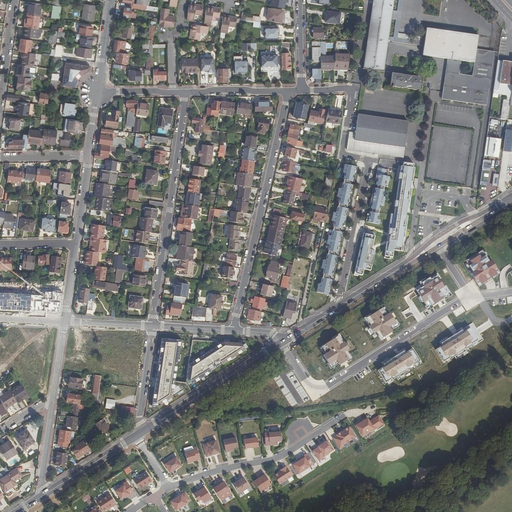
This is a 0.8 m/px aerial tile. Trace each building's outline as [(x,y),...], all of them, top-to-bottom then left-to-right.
[(388,37),(391,20),(392,11),(393,0),(373,0),(363,69),(383,71),(388,41),(388,37)] [(398,0),(397,11),(392,11),(391,20),(395,20),(393,37),(397,38),(402,0),(398,0)] [(27,15),(39,16),(41,4),(29,2),(27,15)] [(190,3),(188,20),(195,21),(196,14),(203,15),(204,8),(204,5),(190,3)] [(95,6),(84,5),(82,19),(93,21),(95,6)] [(61,7),(53,6),(52,18),(59,19),(60,19),(61,7)] [(207,6),(207,8),(205,22),(208,23),(212,23),(213,16),(220,18),(221,8),(207,6)] [(168,8),(161,7),(159,21),(158,24),(167,25),(173,26),(174,16),(167,15),(168,8)] [(131,9),(124,8),(123,16),(135,18),(135,13),(133,13),(133,12),(131,11),(131,9)] [(283,11),(268,8),(267,20),(282,23),(283,11)] [(340,14),(326,11),(325,22),(339,25),(340,14)] [(25,27),(38,29),(39,16),(27,15),(27,14),(25,27)] [(235,27),(237,18),(223,16),(223,18),(220,32),(227,33),(228,26),(235,27)] [(208,26),(195,24),(193,24),(191,38),(193,38),(200,39),(201,33),(208,34),(209,26),(208,26)] [(80,25),(78,35),(91,37),(93,27),(80,25)] [(132,26),(124,25),(122,37),(134,39),(134,34),(131,34),(132,26)] [(25,27),(23,36),(35,38),(39,36),(41,29),(38,29),(25,27)] [(275,28),(264,28),(265,39),(276,38),(275,28)] [(426,28),(425,37),(424,46),(423,55),(430,56),(434,30),(426,28)] [(323,29),(313,29),(313,38),(323,38),(323,29)] [(434,30),(430,56),(447,59),(442,99),(447,100),(453,60),(456,33),(434,30)] [(56,44),(58,32),(54,31),(53,36),(50,35),(48,43),(54,44),(56,44)] [(489,51),(476,49),(478,36),(456,33),(453,60),(447,100),(486,106),(494,52),(489,51)] [(91,37),(78,35),(78,37),(79,37),(79,40),(80,41),(80,47),(89,48),(90,45),(91,45),(92,40),(94,40),(94,37),(91,37)] [(388,37),(388,41),(424,46),(425,37),(420,37),(419,41),(397,38),(393,37),(388,37)] [(32,40),(21,39),(19,51),(21,52),(30,53),(32,40)] [(114,41),(113,50),(124,52),(126,42),(114,41)] [(312,63),(320,63),(320,57),(320,42),(311,42),(312,63)] [(281,47),(281,45),(270,45),(270,52),(270,55),(261,55),(261,67),(277,66),(277,55),(281,55),(281,54),(281,47)] [(91,49),(77,47),(75,56),(90,58),(91,49)] [(22,56),(20,64),(30,66),(33,66),(35,54),(30,53),(21,52),(20,56),(22,56)] [(129,54),(117,52),(116,61),(122,61),(121,63),(127,64),(129,54)] [(289,54),(281,54),(281,55),(282,69),(290,69),(289,54)] [(335,57),(334,69),(334,70),(339,70),(339,69),(347,70),(349,55),(335,54),(335,57)] [(320,57),(320,63),(320,69),(334,69),(335,57),(320,57)] [(213,72),(213,58),(201,59),(201,71),(208,71),(208,72),(213,72)] [(198,71),(197,60),(182,60),(182,72),(188,72),(189,71),(198,71)] [(247,60),(233,60),(234,72),(248,72),(247,60)] [(511,62),(504,61),(498,61),(493,97),(497,98),(498,94),(507,95),(506,101),(503,100),(501,119),(507,120),(511,87),(511,62)] [(66,63),(62,85),(74,87),(77,80),(83,74),(89,70),(90,66),(66,63)] [(16,76),(18,76),(28,78),(30,66),(20,64),(18,64),(16,76)] [(141,80),(141,68),(125,68),(125,75),(127,75),(128,80),(141,80)] [(217,69),(217,76),(218,76),(218,82),(230,82),(230,74),(228,74),(228,69),(217,69)] [(320,79),(320,70),(312,70),(312,77),(314,79),(320,79)] [(166,71),(153,72),(153,81),(157,81),(157,80),(166,80),(166,71)] [(50,86),(53,86),(57,87),(59,75),(52,74),(51,81),(50,86)] [(423,78),(392,74),(390,86),(421,90),(423,78)] [(16,88),(29,90),(31,78),(28,78),(18,76),(16,88)] [(44,103),(47,103),(49,93),(40,92),(38,103),(44,104),(44,103)] [(126,125),(134,126),(135,119),(135,115),(137,104),(137,101),(126,101),(126,107),(129,107),(129,111),(128,111),(126,125)] [(219,117),(219,114),(221,103),(219,103),(219,102),(214,101),(214,102),(213,104),(212,103),(211,109),(211,116),(219,117)] [(75,104),(65,102),(63,115),(75,117),(76,110),(74,109),(75,104)] [(221,103),(219,114),(232,116),(234,104),(221,102),(221,103)] [(271,103),(255,103),(255,112),(271,111),(271,103)] [(148,105),(137,104),(135,115),(147,116),(148,105)] [(238,104),(236,113),(245,115),(245,118),(249,118),(250,114),(251,105),(238,104)] [(296,104),(293,117),(300,119),(300,117),(306,118),(308,107),(296,104)] [(172,110),(160,108),(157,126),(164,127),(164,123),(170,124),(172,110)] [(308,124),(314,125),(315,123),(321,124),(324,111),(320,110),(319,113),(318,115),(310,114),(308,124)] [(328,110),(325,122),(339,125),(341,113),(328,110)] [(112,117),(106,116),(105,127),(116,128),(119,113),(112,112),(112,117)] [(347,145),(347,149),(403,157),(408,122),(358,115),(355,133),(349,132),(347,145)] [(20,119),(9,117),(8,122),(9,122),(8,128),(18,130),(19,127),(20,119)] [(204,126),(204,125),(203,125),(203,120),(192,118),(191,123),(196,124),(195,132),(203,133),(204,129),(204,126)] [(82,121),(67,119),(65,131),(80,134),(82,121)] [(269,121),(259,119),(256,133),(265,134),(266,129),(267,129),(269,121)] [(290,125),(288,133),(297,135),(299,127),(290,125)] [(43,133),(42,142),(55,144),(56,139),(57,131),(44,129),(43,133)] [(99,142),(120,145),(120,143),(120,139),(117,138),(117,134),(113,134),(113,131),(101,129),(99,142)] [(511,130),(506,129),(503,151),(511,152),(511,130)] [(62,134),(62,131),(57,130),(57,131),(56,139),(60,140),(60,145),(69,146),(70,135),(62,134)] [(28,134),(27,143),(41,145),(42,142),(43,133),(29,131),(28,134)] [(295,146),(297,135),(288,133),(286,142),(290,143),(290,145),(295,146)] [(22,148),(22,150),(26,150),(27,143),(28,134),(25,134),(24,138),(23,140),(9,140),(9,142),(8,142),(8,145),(6,145),(6,148),(22,148)] [(140,134),(136,134),(134,147),(143,149),(144,139),(139,139),(140,134)] [(256,143),(257,138),(247,136),(245,143),(242,143),(241,148),(243,148),(254,150),(255,143),(256,143)] [(501,140),(487,138),(484,157),(498,158),(501,140)] [(100,154),(95,153),(94,159),(105,160),(107,161),(108,155),(114,156),(115,147),(101,145),(100,154)] [(210,165),(213,147),(202,145),(201,152),(199,151),(198,156),(200,157),(199,164),(210,165)] [(296,150),(286,147),(284,156),(294,159),(296,150)] [(242,160),(253,162),(254,155),(255,155),(256,150),(254,150),(243,148),(241,160),(242,160)] [(164,155),(164,152),(155,151),(155,154),(153,163),(163,164),(164,155)] [(106,165),(105,171),(115,173),(116,164),(114,163),(114,162),(107,161),(105,160),(105,165),(106,165)] [(240,168),(239,173),(252,175),(254,162),(253,162),(242,160),(241,168),(240,168)] [(295,163),(282,161),(282,162),(284,163),(282,172),(292,174),(293,170),(295,163)] [(488,162),(483,161),(480,185),(487,186),(490,165),(488,162)] [(393,247),(402,249),(414,164),(404,163),(404,166),(399,165),(397,179),(400,179),(397,200),(395,200),(393,213),(390,213),(384,258),(392,259),(393,247)] [(349,181),(352,166),(344,164),(343,173),(344,173),(343,180),(344,180),(345,180),(349,181)] [(352,166),(349,181),(350,181),(354,182),(357,166),(352,165),(352,166)] [(204,168),(192,167),(192,171),(193,171),(192,176),(203,177),(204,168)] [(35,181),(37,170),(27,168),(27,169),(25,179),(25,180),(35,181)] [(388,171),(377,168),(373,184),(377,185),(383,187),(384,187),(385,187),(386,182),(388,182),(389,177),(386,177),(388,171)] [(37,170),(35,181),(49,183),(51,171),(37,170)] [(158,172),(147,170),(145,184),(156,185),(158,172)] [(6,182),(21,184),(21,178),(22,173),(8,171),(6,182)] [(114,183),(116,173),(115,173),(105,171),(104,171),(102,171),(100,181),(114,183)] [(71,173),(60,172),(58,184),(69,185),(71,173)] [(250,188),(252,175),(239,173),(238,173),(236,186),(250,188)] [(298,193),(301,180),(289,177),(288,183),(289,184),(287,190),(298,193)] [(333,187),(334,179),(326,177),(324,185),(333,187)] [(198,193),(200,181),(189,179),(188,192),(198,193)] [(339,204),(343,205),(348,184),(344,184),(343,183),(342,183),(341,189),(338,188),(336,197),(339,198),(337,204),(338,204),(339,204)] [(109,186),(97,184),(95,197),(96,197),(108,199),(109,186)] [(350,184),(348,184),(343,205),(345,205),(349,206),(353,185),(350,184)] [(248,201),(250,188),(236,186),(235,185),(234,190),(239,190),(237,199),(248,201)] [(376,188),(373,187),(368,208),(371,209),(378,210),(379,210),(380,211),(381,205),(383,206),(385,197),(383,197),(384,190),(383,190),(382,190),(376,188)] [(54,189),(50,188),(49,197),(53,197),(53,196),(59,197),(59,192),(54,191),(54,189)] [(129,190),(127,198),(136,200),(138,192),(129,190)] [(283,203),(292,205),(295,195),(300,196),(300,199),(307,201),(309,195),(298,193),(287,190),(286,195),(285,195),(283,203)] [(201,198),(202,194),(198,193),(188,192),(186,205),(197,207),(198,197),(201,198)] [(108,199),(96,197),(94,211),(102,212),(108,213),(110,199),(108,199)] [(237,199),(235,199),(233,212),(243,213),(245,214),(246,205),(247,206),(248,201),(237,199)] [(70,204),(61,203),(60,213),(69,214),(70,204)] [(196,220),(198,207),(197,207),(186,205),(183,205),(182,210),(185,210),(184,218),(196,220)] [(325,221),(327,210),(315,207),(313,217),(320,219),(320,220),(325,221)] [(338,228),(343,208),(338,208),(337,207),(335,213),(333,213),(331,221),(333,222),(332,227),(333,228),(333,227),(338,228)] [(345,208),(343,208),(338,228),(340,229),(344,229),(348,209),(345,208)] [(144,218),(151,219),(156,220),(157,211),(145,209),(144,218)] [(225,214),(225,211),(214,209),(212,222),(214,223),(225,224),(226,218),(219,217),(219,213),(225,214)] [(292,213),(291,220),(301,222),(303,215),(297,214),(297,211),(293,210),(292,213)] [(371,212),(368,211),(365,221),(379,224),(380,220),(378,219),(379,214),(378,213),(377,213),(371,212)] [(233,212),(231,212),(229,222),(242,224),(243,220),(242,220),(243,213),(233,212)] [(19,213),(16,228),(19,229),(19,230),(33,232),(34,221),(20,219),(20,217),(21,217),(21,213),(19,213)] [(14,217),(4,215),(3,224),(3,228),(12,229),(14,217)] [(113,220),(112,227),(120,228),(121,224),(118,224),(119,217),(109,216),(108,219),(113,220)] [(280,217),(273,216),(271,224),(270,224),(269,228),(270,229),(283,232),(286,219),(280,217)] [(43,231),(54,233),(55,220),(41,218),(40,229),(44,229),(43,231)] [(141,218),(139,231),(151,233),(152,227),(150,227),(151,219),(144,218),(141,218)] [(191,220),(178,218),(177,230),(190,232),(191,220)] [(68,223),(59,222),(58,232),(66,232),(67,231),(68,223)] [(92,224),(90,238),(91,238),(102,239),(104,226),(92,224)] [(237,233),(238,226),(229,225),(228,226),(225,226),(223,235),(227,235),(226,239),(230,239),(237,240),(239,233),(237,233)] [(266,242),(280,245),(283,232),(270,229),(268,237),(267,237),(266,242)] [(363,229),(354,273),(362,275),(363,268),(370,270),(374,250),(371,250),(375,232),(363,229)] [(137,231),(135,242),(146,244),(148,233),(139,231),(137,231)] [(333,252),(337,231),(333,231),(332,231),(331,231),(330,237),(328,236),(326,245),(328,246),(327,251),(328,251),(333,252)] [(337,231),(333,252),(335,252),(338,253),(343,232),(340,232),(337,231)] [(190,247),(192,234),(180,232),(178,246),(190,247)] [(308,248),(310,241),(312,234),(303,232),(300,246),(308,248)] [(104,253),(106,240),(102,239),(91,238),(90,242),(92,242),(91,252),(104,253)] [(237,240),(230,239),(228,250),(237,251),(238,245),(237,244),(237,240)] [(280,246),(280,245),(266,242),(263,252),(276,255),(277,249),(280,249),(280,246)] [(131,257),(145,259),(147,246),(133,244),(131,257)] [(178,260),(182,260),(192,262),(193,248),(190,247),(178,246),(178,250),(179,250),(178,260)] [(481,250),(464,261),(479,285),(496,274),(481,250)] [(87,253),(86,261),(94,262),(95,254),(87,253)] [(226,256),(225,267),(234,268),(235,264),(236,258),(233,258),(234,255),(228,254),(227,257),(226,256)] [(327,276),(332,255),(328,255),(327,255),(327,254),(326,254),(325,260),(322,260),(320,269),(323,269),(321,275),(322,275),(327,276)] [(33,270),(35,257),(24,255),(22,268),(33,270)] [(96,266),(106,268),(116,269),(118,255),(115,255),(114,265),(95,262),(95,263),(88,262),(87,265),(96,266)] [(332,255),(327,276),(330,276),(333,276),(338,256),(334,255),(332,255)] [(38,257),(38,265),(48,265),(48,256),(41,256),(41,257),(38,257)] [(60,259),(51,258),(49,272),(58,273),(60,259)] [(8,260),(0,260),(0,269),(12,269),(12,259),(8,259),(8,260)] [(149,261),(137,259),(135,269),(147,271),(149,261)] [(192,276),(194,262),(192,262),(182,260),(181,266),(177,265),(176,271),(180,271),(180,274),(192,276)] [(271,278),(275,279),(276,279),(279,267),(278,267),(278,263),(271,262),(270,265),(269,265),(266,277),(271,278)] [(287,288),(292,266),(289,265),(286,277),(283,276),(281,287),(287,288)] [(106,268),(96,266),(94,280),(104,281),(106,268)] [(232,279),(234,268),(225,267),(223,266),(221,277),(232,279)] [(116,269),(114,282),(120,283),(122,284),(123,282),(120,281),(121,272),(124,272),(124,270),(121,270),(116,269)] [(133,275),(132,285),(144,287),(146,277),(133,275)] [(443,287),(435,275),(430,279),(429,277),(420,283),(421,284),(414,289),(423,302),(430,298),(434,304),(444,298),(438,289),(443,287)] [(323,293),(327,279),(322,278),(322,277),(321,277),(319,284),(317,284),(316,292),(323,293)] [(327,279),(323,293),(323,294),(328,295),(332,279),(329,279),(327,279)] [(92,288),(95,289),(95,286),(107,288),(118,290),(119,285),(93,281),(92,287),(92,288)] [(175,283),(174,286),(173,296),(174,296),(185,297),(190,298),(191,289),(187,288),(188,284),(175,282),(175,283)] [(27,283),(22,283),(22,287),(23,287),(22,291),(20,291),(19,296),(22,296),(21,299),(25,299),(27,287),(28,288),(28,283),(27,283)] [(273,287),(263,284),(260,295),(271,297),(273,287)] [(88,304),(88,300),(89,294),(90,289),(81,288),(79,303),(88,304)] [(210,294),(208,308),(220,310),(222,296),(210,294)] [(142,298),(130,296),(128,309),(141,311),(142,298)] [(265,299),(255,297),(254,300),(251,299),(250,303),(253,304),(252,307),(262,309),(263,306),(266,306),(267,303),(264,302),(265,299)] [(286,302),(283,317),(291,319),(292,313),(294,314),(297,304),(286,302)] [(182,305),(171,303),(170,306),(167,306),(166,314),(173,315),(173,314),(180,315),(182,305)] [(205,318),(207,309),(203,308),(196,307),(193,306),(192,316),(205,318)] [(260,312),(249,309),(247,318),(259,321),(260,312)] [(378,310),(367,316),(372,323),(367,326),(372,335),(378,332),(382,339),(392,332),(388,325),(395,321),(389,313),(382,317),(378,310)] [(483,340),(472,322),(438,342),(440,345),(435,348),(444,364),(483,340)] [(74,339),(87,340),(88,332),(76,330),(74,339)] [(137,334),(124,333),(123,344),(132,344),(132,348),(136,348),(137,334)] [(21,337),(12,343),(16,351),(18,349),(19,350),(26,345),(21,337)] [(338,344),(334,337),(325,343),(329,351),(322,355),(328,365),(335,360),(338,365),(348,359),(344,352),(348,350),(343,342),(338,344)] [(181,339),(162,338),(151,407),(155,408),(211,372),(211,370),(221,363),(222,365),(248,348),(245,343),(243,345),(241,343),(192,340),(186,383),(175,381),(181,339)] [(87,343),(74,341),(73,350),(81,351),(82,347),(86,348),(87,343)] [(382,366),(377,369),(384,382),(398,373),(399,375),(407,370),(407,368),(419,361),(411,349),(407,351),(405,347),(397,352),(399,354),(389,360),(388,358),(381,362),(382,364),(381,365),(382,366)] [(72,355),(71,362),(81,364),(83,356),(72,355)] [(135,361),(124,360),(123,370),(133,371),(135,361)] [(36,372),(27,381),(35,388),(43,379),(36,372)] [(133,375),(121,373),(121,378),(117,378),(116,382),(132,384),(133,375)] [(83,380),(70,378),(69,387),(82,389),(82,387),(86,388),(86,381),(83,381),(83,380)] [(100,383),(98,393),(103,394),(104,387),(106,387),(107,384),(104,383),(100,383)] [(10,392),(17,402),(17,403),(22,400),(21,398),(28,395),(22,385),(10,392)] [(292,387),(282,389),(284,397),(294,395),(292,387)] [(0,401),(2,404),(4,408),(11,403),(12,405),(17,402),(10,392),(0,398),(0,401)] [(91,407),(96,407),(98,395),(93,394),(83,393),(82,396),(89,397),(89,395),(93,396),(91,407)] [(73,404),(79,405),(80,396),(67,394),(66,403),(73,404)] [(22,400),(17,403),(18,404),(29,397),(28,395),(21,398),(22,400)] [(106,399),(105,408),(114,409),(115,400),(106,399)] [(79,405),(73,404),(73,410),(74,410),(73,415),(78,416),(79,409),(83,409),(84,406),(79,405)] [(84,418),(67,416),(66,426),(67,427),(71,427),(71,429),(76,430),(78,420),(83,421),(84,418)] [(368,419),(355,427),(362,438),(375,431),(375,432),(385,426),(379,416),(370,422),(368,419)] [(103,419),(96,425),(102,433),(109,428),(103,419)] [(331,440),(338,450),(342,448),(342,446),(354,438),(347,428),(335,436),(335,437),(331,440)] [(74,432),(60,430),(58,446),(67,447),(68,443),(69,443),(70,439),(73,439),(74,432)] [(16,438),(23,450),(35,442),(27,431),(16,438)] [(264,447),(275,446),(275,443),(279,442),(278,433),(263,434),(264,447)] [(235,438),(222,440),(224,452),(228,452),(228,450),(232,449),(236,449),(235,438)] [(256,439),(243,441),(244,450),(257,448),(256,439)] [(215,440),(202,444),(205,457),(218,453),(215,440)] [(90,449),(85,441),(75,447),(76,448),(73,451),(77,458),(90,449)] [(10,442),(0,448),(0,450),(7,461),(17,454),(10,442)] [(317,449),(311,452),(317,462),(327,457),(327,455),(332,451),(325,442),(320,445),(318,446),(316,448),(317,449)] [(184,453),(186,463),(199,459),(196,446),(192,448),(193,450),(184,453)] [(67,454),(58,453),(57,460),(56,460),(55,465),(65,466),(67,465),(68,456),(67,454)] [(299,461),(295,463),(291,466),(297,475),(300,473),(301,473),(305,471),(306,469),(312,465),(305,455),(298,459),(299,461)] [(170,474),(182,466),(175,456),(163,464),(170,474)] [(277,474),(272,477),(278,485),(291,478),(284,468),(279,471),(280,473),(277,474)] [(17,469),(0,479),(0,485),(4,492),(16,485),(14,481),(22,477),(17,469)] [(145,473),(132,481),(138,490),(143,486),(147,484),(147,485),(151,482),(145,473)] [(263,476),(252,483),(259,493),(262,491),(264,491),(266,490),(266,488),(270,486),(263,476)] [(238,481),(235,483),(231,485),(238,495),(248,488),(242,479),(238,481)] [(125,497),(128,495),(129,497),(133,494),(125,482),(118,487),(119,489),(114,492),(119,501),(125,497)] [(212,489),(220,502),(230,495),(222,483),(212,489)] [(202,488),(197,491),(198,492),(196,493),(192,495),(197,503),(200,501),(202,504),(209,499),(202,488)] [(96,502),(108,492),(106,490),(94,499),(96,502)] [(105,497),(96,503),(101,511),(104,510),(114,504),(108,494),(104,497),(105,497)] [(183,494),(169,503),(174,511),(185,504),(188,501),(183,494)]
